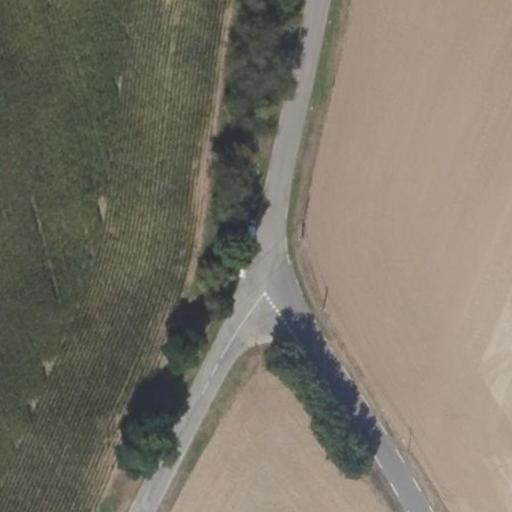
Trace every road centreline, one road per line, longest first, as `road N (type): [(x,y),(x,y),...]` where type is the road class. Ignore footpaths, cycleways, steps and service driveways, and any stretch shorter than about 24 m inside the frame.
road 1 (unclassified): [(320,0),(275,213),(280,286)]
road 2 (unclassified): [(280,286),(222,360),(141,511)]
road 3 (unclassified): [(280,286),(417,511)]
